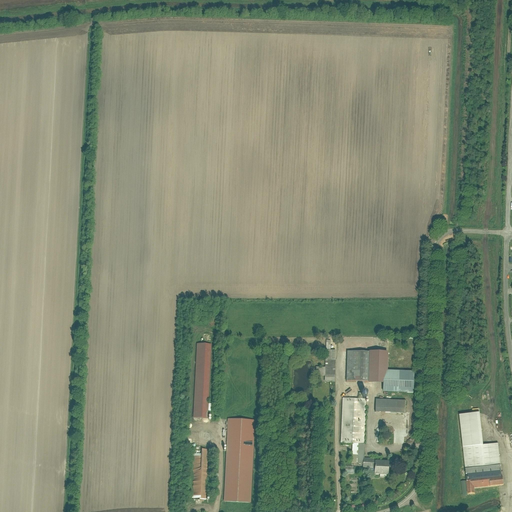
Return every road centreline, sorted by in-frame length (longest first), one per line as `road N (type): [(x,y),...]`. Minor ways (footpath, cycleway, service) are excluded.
road 1 (track): [(511,484),(494,401),(485,231),(499,0)]
road 2 (unclassified): [(507,232),(453,230),(435,246),(424,462),(411,494),(385,511)]
road 3 (residential): [(511,98),(507,232)]
road 4 (residential): [(507,232),(511,358)]
